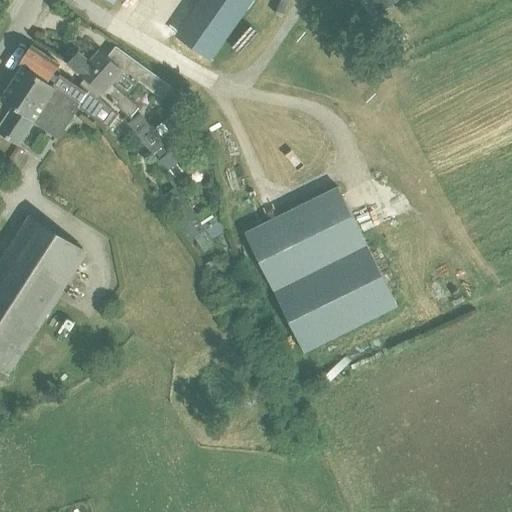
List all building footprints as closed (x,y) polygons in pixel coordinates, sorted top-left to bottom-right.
[(201,0),(176,36),(212,61),(254,0),(201,0)] [(375,0),(384,12),(401,0),(375,0)] [(61,66),(33,47),(22,64),(59,90),(80,104),(78,108),(79,108),(108,129),(119,115),(83,83),(80,87),(61,76),(58,80),(53,76),(61,66)] [(163,100),(173,87),(117,47),(109,59),(101,52),(91,63),(79,53),(69,64),(130,119),(140,108),(112,83),(122,72),(128,78),(130,76),(163,100)] [(59,90),(22,64),(21,66),(24,67),(1,101),(13,108),(0,128),(0,134),(19,147),(35,123),(49,132),(57,119),(67,126),(79,108),(78,108),(80,104),(59,90)] [(139,117),(129,125),(152,154),(153,153),(154,154),(163,147),(139,117)] [(169,154),(161,160),(176,179),(184,173),(169,154)] [(303,353),(397,307),(339,188),(245,234),(246,237),(258,262),(303,353)] [(213,217),(201,225),(212,241),(224,234),(213,217)] [(0,369),(9,376),(88,255),(31,219),(0,267),(0,369)] [(246,237),(237,242),(249,267),(258,262),(246,237)]
